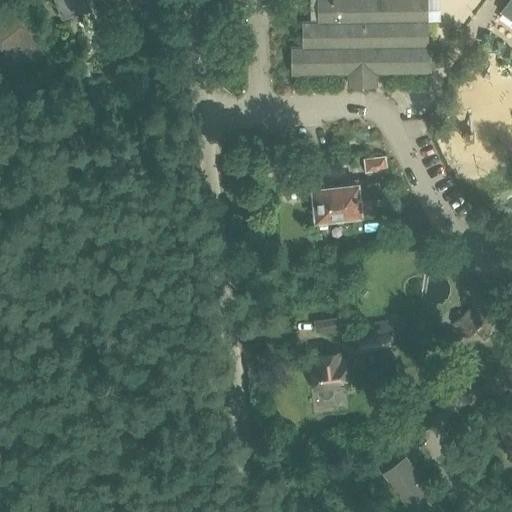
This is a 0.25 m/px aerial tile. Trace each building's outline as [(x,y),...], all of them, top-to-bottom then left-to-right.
[(54,0),(62,18),(90,8),(86,0),(54,0)] [(429,44),(428,0),(324,0),(325,18),(302,18),(302,43),(291,43),(291,73),(356,72),(356,78),(371,78),(370,72),(431,71),(431,45),(429,44)] [(511,0),(507,0),(500,10),(511,18),(511,0)] [(34,60),(46,51),(14,10),(0,20),(0,43),(7,52),(20,42),(34,60)] [(372,99),(371,80),(340,82),(341,100),(372,99)] [(386,168),(384,155),(365,157),(366,170),(386,168)] [(356,183),(356,185),(316,189),(318,215),(358,211),(358,212),(371,210),(369,182),(356,183)] [(485,320),(470,306),(453,322),(467,337),(485,320)] [(357,323),(359,335),(357,336),(360,351),(392,346),(391,333),(393,333),(392,320),(357,323)] [(313,367),(313,369),(309,371),(310,381),(314,382),(315,387),(348,384),(345,358),(341,358),(340,351),(314,354),(315,366),(313,367)] [(381,361),(365,362),(367,379),(372,378),(380,377),(382,377),(381,361)] [(510,458),(511,456),(511,407),(495,413),(510,458)] [(410,509),(434,493),(406,454),(384,471),(410,509)]
